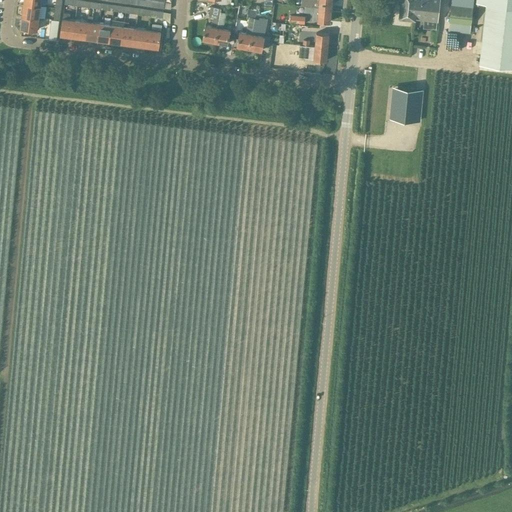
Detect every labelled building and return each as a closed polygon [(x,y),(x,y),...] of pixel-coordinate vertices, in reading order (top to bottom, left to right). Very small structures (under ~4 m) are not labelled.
[(301,0),(301,5),(305,6),(307,6),(313,6),(318,7),(331,8),(331,0),(301,0)] [(437,20),(439,0),(401,0),(399,17),(416,18),(437,20)] [(451,0),(450,13),(448,30),(470,32),(471,23),(472,16),(474,0),(451,0)] [(511,0),(475,0),(476,1),(486,2),(479,62),(511,65),(511,0)] [(41,5),(24,3),(22,15),(39,17),(41,5)] [(205,24),(202,39),(215,41),(217,27),(218,21),(220,11),(221,8),(211,6),(209,16),(214,17),(212,26),(207,25),(205,24)] [(307,6),(307,11),(313,12),(312,20),(330,21),(331,8),(318,7),(313,6),(307,6)] [(218,21),(217,27),(218,27),(223,28),(226,12),(220,11),(218,21)] [(62,18),(60,34),(61,35),(73,36),(75,19),(70,19),(68,18),(69,13),(69,12),(64,12),(63,12),(63,18),(62,18)] [(20,27),(37,30),(39,17),(22,15),(20,27)] [(87,21),(85,38),(97,39),(99,23),(92,22),(93,16),(88,15),(87,21)] [(291,15),(290,22),(304,24),(305,16),(291,15)] [(253,27),(249,48),(262,51),(263,43),(264,36),(267,18),(260,17),(260,19),(259,18),(255,18),(253,27)] [(75,19),(73,36),(85,38),(87,21),(75,19)] [(124,26),(122,43),(134,44),(136,27),(129,26),(129,22),(124,21),(124,26)] [(99,23),(97,39),(109,41),(112,24),(99,23)] [(112,24),(109,41),(122,43),(124,26),(112,24)] [(240,31),(237,46),(249,48),(253,27),(247,26),(246,32),(240,31)] [(134,44),(146,46),(148,29),(136,27),(134,44)] [(218,27),(215,41),(227,44),(230,29),(223,28),(218,27)] [(159,47),(161,31),(148,29),(146,46),(159,47)] [(316,32),(315,46),(328,47),(329,33),(316,32)] [(300,44),(299,58),(326,60),(328,47),(315,46),(310,45),(309,45),(303,45),(300,44)] [(398,88),(395,118),(419,120),(422,90),(398,88)]
